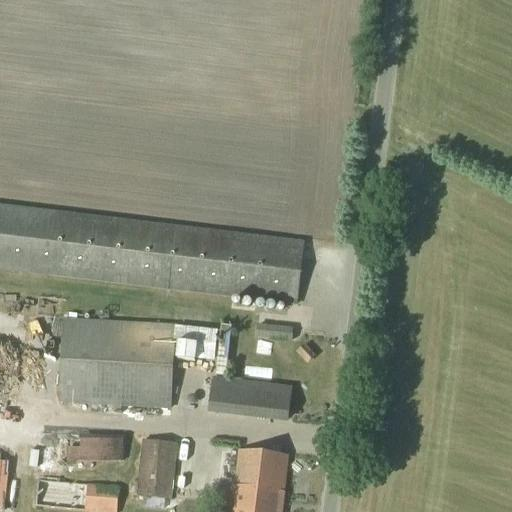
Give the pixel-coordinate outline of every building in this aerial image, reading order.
[(0,272),(297,307),(297,306),(305,242),(0,208),(0,272)] [(174,355),(176,326),(63,319),(58,405),(171,411),(174,355)] [(176,326),(174,355),(214,359),(217,330),(176,326)] [(292,343),(293,330),(257,326),(256,339),(292,343)] [(243,351),(242,365),(272,367),(273,354),(243,351)] [(288,424),(293,387),(212,378),(208,415),(288,424)] [(75,461),(120,458),(118,437),(74,440),(75,461)] [(69,439),(54,439),(54,455),(69,456),(69,439)] [(172,501),(175,468),(177,445),(141,442),(136,497),(140,498),(172,501)] [(281,511),(288,456),(238,450),(230,511),(281,511)] [(192,479),(196,462),(187,460),(183,477),(192,479)] [(64,511),(117,511),(120,489),(37,481),(35,509),(64,511)] [(188,488),(187,499),(208,501),(209,490),(188,488)]
